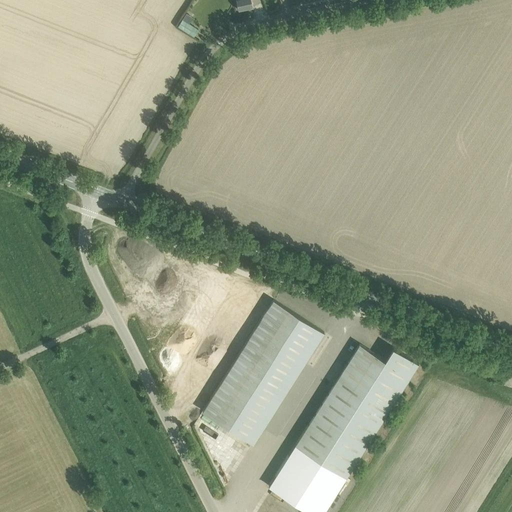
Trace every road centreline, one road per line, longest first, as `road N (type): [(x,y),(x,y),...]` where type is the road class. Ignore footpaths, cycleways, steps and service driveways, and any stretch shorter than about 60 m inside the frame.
road 1 (tertiary): [(511,354),(123,201)]
road 2 (unclassified): [(213,511),(91,269),(85,228),(99,193)]
road 3 (unclassified): [(123,201),(208,48),(224,34),(372,0)]
road 4 (track): [(114,316),(0,369)]
